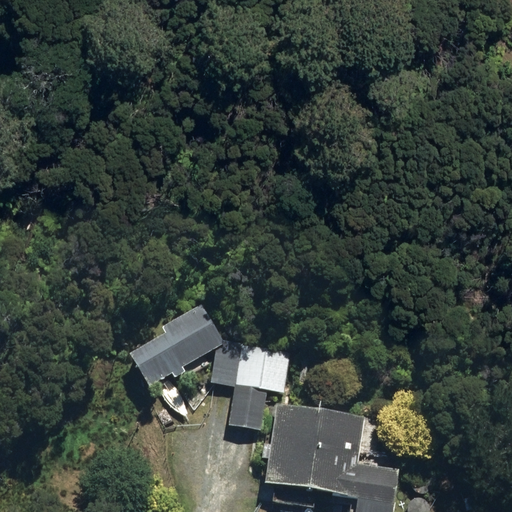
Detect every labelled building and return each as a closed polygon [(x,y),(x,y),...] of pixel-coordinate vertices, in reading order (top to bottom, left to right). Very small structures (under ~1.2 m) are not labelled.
[(126,356),(145,390),(168,376),(171,380),(181,374),(179,371),(222,346),(202,312),(126,356)] [(231,338),(248,342),(253,323),(235,319),(231,338)] [(208,384),(283,394),(288,355),(225,347),(212,354),(208,384)] [(352,511),(389,511),(396,473),(354,466),(362,423),(274,407),(261,481),(355,498),(352,511)] [(463,500),(464,511),(467,511),(478,511),(476,499),(463,500)]
